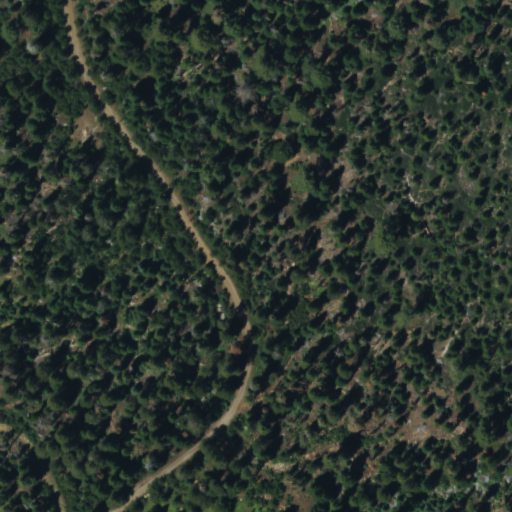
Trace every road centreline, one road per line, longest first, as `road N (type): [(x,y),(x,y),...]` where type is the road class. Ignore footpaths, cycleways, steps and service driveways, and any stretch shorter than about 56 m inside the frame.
road 1 (track): [(133,511),(257,391),(252,308),(89,60),(70,0)]
road 2 (track): [(0,416),(41,416),(82,511)]
